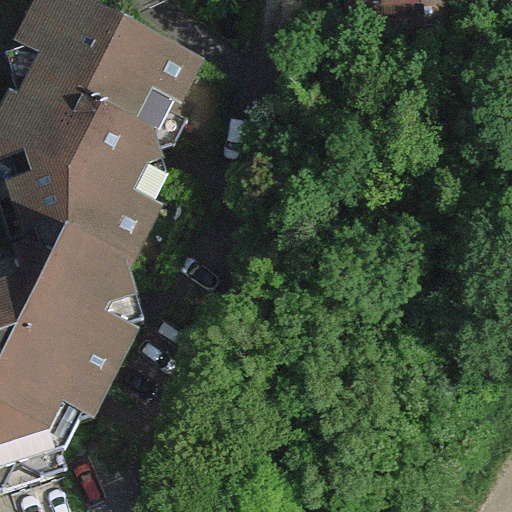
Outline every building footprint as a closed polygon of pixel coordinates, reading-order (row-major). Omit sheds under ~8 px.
[(83,374),(134,274),(127,252),(168,170),(151,161),(160,142),(156,129),(168,105),(194,55),(136,23),(134,15),(124,10),(116,14),(90,0),(49,0),(27,46),(32,65),(12,73),(20,99),(1,134),(9,152),(25,162),(17,177),(34,228),(21,254),(16,266),(5,262),(0,271),(0,458),(48,442),(72,397),(62,391),(74,367),(83,374)] [(351,0),(354,39),(404,38),(405,29),(466,19),(464,0),(351,0)] [(511,16),(511,0),(475,0),(476,18),(511,16)] [(6,52),(12,73),(32,65),(27,46),(6,52)] [(156,129),(160,142),(190,115),(168,105),(156,129)] [(0,137),(0,167),(17,177),(25,162),(9,152),(1,134),(0,137)] [(151,161),(168,170),(160,142),(151,161)] [(0,242),(0,271),(5,262),(16,266),(21,254),(0,242)] [(134,274),(83,374),(72,397),(48,442),(0,458),(0,469),(27,461),(42,456),(64,449),(67,448),(85,415),(97,411),(92,397),(132,323),(146,316),(134,274)] [(62,391),(72,397),(83,374),(74,367),(62,391)] [(72,465),(64,449),(42,456),(27,461),(45,473),(72,465)] [(0,487),(10,484),(27,461),(0,469),(0,487)]
